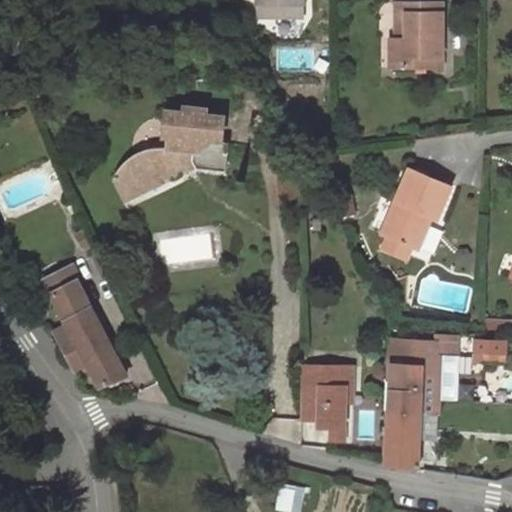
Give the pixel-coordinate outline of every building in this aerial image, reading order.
[(257,0),(258,17),(302,16),(302,0),(257,0)] [(392,39),(391,65),(441,66),(441,3),(403,3),(402,38),(397,38),(392,39)] [(115,175),(123,195),(162,177),(168,180),(169,181),(175,182),(177,182),(180,180),(185,176),(188,167),(187,162),(195,161),(197,166),(200,171),(219,172),(219,162),(228,162),(230,143),(222,142),(225,117),(209,115),(209,109),(187,107),(186,113),(169,110),(165,135),(170,136),(169,144),(148,149),(136,155),(120,167),(115,175)] [(227,173),(228,162),(219,162),(219,172),(227,173)] [(382,234),(388,237),(411,248),(416,250),(431,218),(436,220),(450,186),(410,169),(382,234)] [(123,195),(126,200),(168,180),(162,177),(123,195)] [(74,233),(80,248),(92,242),(85,228),(74,233)] [(388,237),(383,248),(406,259),(411,248),(388,237)] [(90,255),(99,275),(106,272),(97,252),(90,255)] [(42,279),(49,293),(74,279),(67,266),(42,279)] [(74,279),(49,293),(66,325),(87,362),(90,368),(86,370),(93,384),(98,382),(99,384),(125,374),(74,279)] [(73,369),(87,362),(66,325),(53,332),(73,369)] [(432,343),(393,341),(388,410),(419,413),(436,415),(437,400),(437,357),(431,357),(432,343)] [(473,341),(474,352),(504,353),(504,343),(473,341)] [(474,352),(473,359),(503,361),(504,353),(474,352)] [(352,367),(299,365),(297,419),(318,419),(318,425),(330,427),(330,441),(344,441),(346,388),(352,388),(352,367)] [(381,439),(380,460),(384,461),(383,463),(416,465),(418,439),(419,413),(388,410),(386,440),(381,439)] [(436,415),(419,413),(418,439),(435,441),(436,415)]
